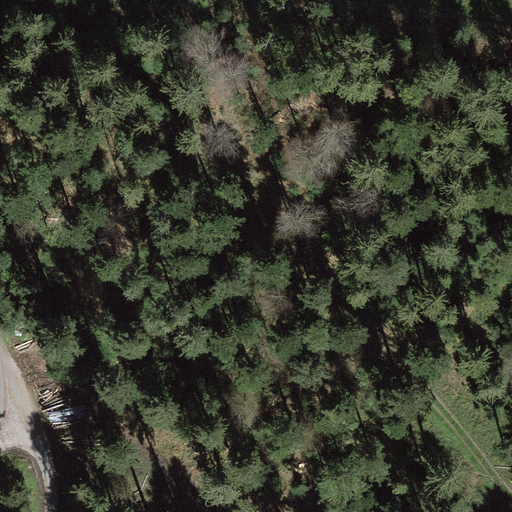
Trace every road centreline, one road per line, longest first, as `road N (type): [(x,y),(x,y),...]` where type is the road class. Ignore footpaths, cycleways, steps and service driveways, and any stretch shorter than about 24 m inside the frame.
road 1 (track): [(113,0),(141,58),(179,109),(498,511)]
road 2 (track): [(50,511),(44,467),(28,431),(0,409)]
